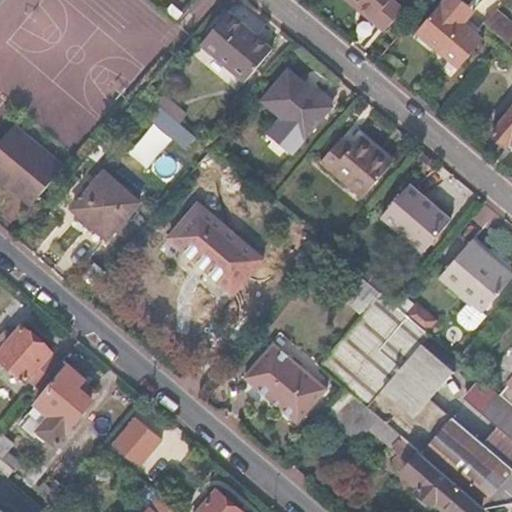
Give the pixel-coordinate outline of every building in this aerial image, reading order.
[(345,0),(381,30),(400,7),(391,0),(345,0)] [(463,10),(451,0),(439,0),(412,32),(430,48),(434,44),(458,64),(482,36),(458,16),(463,10)] [(511,29),(492,11),(482,23),(499,37),(506,44),(511,36),(511,29)] [(230,13),(203,44),(245,83),(274,51),(230,13)] [(286,69),(259,100),(280,118),(304,139),(331,108),(286,69)] [(157,103),(150,111),(188,144),(195,135),(157,103)] [(511,104),(488,133),(503,145),(508,139),(511,142),(511,104)] [(15,124),(0,141),(0,179),(30,205),(64,166),(15,124)] [(390,165),(349,130),(320,163),(361,198),(390,165)] [(139,201),(104,171),(71,208),(106,238),(139,201)] [(408,187),(381,219),(420,254),(448,222),(408,187)] [(199,204),(169,239),(234,294),(264,260),(199,204)] [(466,239),(436,274),(478,310),(509,276),(466,239)] [(328,249),(310,270),(363,315),(381,294),(332,252),(328,249)] [(363,315),(320,367),(343,387),(391,428),(399,435),(484,507),(511,502),(511,470),(424,395),(448,368),(420,344),(429,334),(425,332),(406,315),(396,307),(381,294),(363,315)] [(415,305),(406,315),(425,332),(434,321),(415,305)] [(50,350),(20,326),(0,349),(0,359),(25,381),(26,378),(38,388),(59,362),(49,354),(50,350)] [(242,376),(297,422),(328,385),(273,339),(242,376)] [(34,392),(41,397),(29,411),(44,422),(39,428),(55,442),(90,399),(74,386),(81,378),(67,365),(65,367),(59,362),(38,388),(34,392)] [(81,378),(74,386),(90,399),(97,391),(81,378)] [(481,379),(466,396),(511,436),(511,405),(500,395),(481,379)] [(511,379),(500,395),(511,405),(511,379)] [(343,387),(322,412),(356,441),(358,442),(370,426),(383,437),(391,428),(343,387)] [(405,470),(402,473),(421,489),(419,491),(434,504),(436,501),(449,511),(479,511),(484,507),(399,435),(391,445),(398,451),(391,459),(405,470)] [(4,437),(0,441),(0,466),(8,473),(20,460),(11,453),(16,447),(4,437)] [(171,466),(150,449),(132,468),(153,486),(171,466)] [(53,479),(48,485),(59,495),(64,488),(53,479)] [(240,511),(215,491),(197,511),(240,511)] [(146,511),(117,511),(115,511),(178,511),(160,496),(146,511)]
